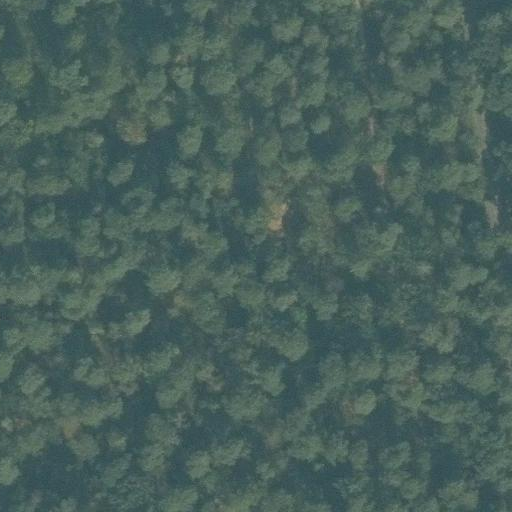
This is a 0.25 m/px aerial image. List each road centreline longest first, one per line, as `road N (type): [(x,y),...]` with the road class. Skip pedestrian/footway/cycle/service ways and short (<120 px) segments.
road 1 (track): [(425,511),(373,182)]
road 2 (track): [(351,0),(373,182)]
